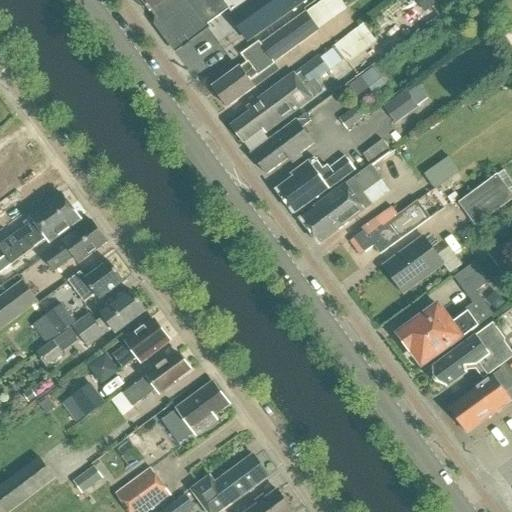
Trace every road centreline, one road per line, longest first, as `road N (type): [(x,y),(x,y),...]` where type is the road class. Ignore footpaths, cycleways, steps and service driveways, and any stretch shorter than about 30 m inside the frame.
road 1 (secondary): [(463,511),(86,0)]
road 2 (residential): [(331,511),(0,64)]
